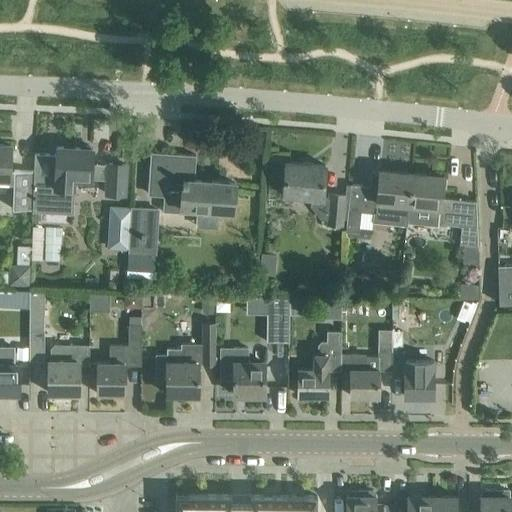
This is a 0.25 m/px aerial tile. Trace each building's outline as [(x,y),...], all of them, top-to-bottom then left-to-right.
[(0,184),(16,185),(15,208),(32,209),(33,171),(14,170),(14,172),(10,172),(11,145),(0,144),(0,184)] [(33,185),(32,209),(54,210),(71,210),(72,188),(72,178),(107,179),(106,193),(124,194),(125,184),(126,164),(108,163),(108,164),(92,164),(93,148),(57,147),(56,146),(56,154),(34,154),(34,171),(34,175),(33,185)] [(150,152),(147,193),(163,194),(162,212),(194,214),(195,208),(233,211),(235,183),(194,180),(196,155),(150,152)] [(325,164),(286,162),(283,195),(311,197),(310,205),(321,219),(326,219),(326,223),(346,225),(346,194),(323,193),(325,164)] [(347,225),(346,231),(359,232),(361,211),(373,212),(373,222),(407,226),(407,220),(407,204),(410,173),(380,170),(372,170),(371,170),(370,180),(369,186),(350,184),(349,197),(347,225)] [(410,173),(407,204),(407,220),(437,223),(443,224),(461,226),(460,244),(477,246),(475,201),(441,198),(443,177),(410,173)] [(111,206),(109,247),(130,248),(132,207),(111,206)] [(157,254),(159,207),(132,206),(132,207),(130,248),(130,252),(157,254)] [(9,261),(8,281),(27,282),(29,246),(19,245),(18,262),(9,261)] [(503,265),(497,266),(499,303),(511,302),(511,263),(503,264),(503,265)] [(477,298),(480,285),(463,282),(461,296),(477,298)] [(46,290),(29,289),(29,291),(29,360),(44,361),(46,290)] [(266,296),(266,341),(288,341),(288,331),(288,297),(266,296)] [(403,299),(392,299),(392,318),(402,318),(403,299)] [(342,319),(342,301),(326,301),(325,319),(342,319)] [(142,316),(130,316),(130,324),(142,324),(142,316)] [(156,354),(156,381),(166,381),(166,393),(198,394),(199,363),(203,363),(203,355),(215,355),(216,323),(202,323),(202,342),(182,342),(182,348),(167,348),(167,355),(156,354)] [(130,324),(129,324),(129,344),(142,344),(142,324),(130,324)] [(341,349),(339,349),(339,368),(351,369),(350,375),(350,395),(379,395),(379,369),(392,370),(392,340),(392,330),(392,329),(378,329),(378,340),(378,357),(366,356),(366,353),(341,352),(341,349)] [(404,330),(392,330),(392,340),(392,370),(392,375),(404,375),(404,396),(433,396),(433,369),(433,360),(404,360),(404,351),(404,330)] [(298,368),(298,394),(327,395),(328,368),(339,368),(339,349),(341,349),(341,331),(327,331),(327,341),(322,341),(318,344),(318,354),(313,354),(313,368),(298,368)] [(110,343),(110,359),(95,359),(95,362),(90,362),(90,376),(97,376),(97,393),(124,393),(124,343),(110,343)] [(48,372),(48,392),(78,393),(79,373),(79,364),(79,360),(79,344),(55,344),(49,350),(49,360),(48,372)] [(220,347),(220,378),(234,378),(234,394),(248,394),(248,398),(262,398),(262,394),(264,394),(264,362),(247,362),(247,347),(234,347),(220,347)] [(10,349),(0,349),(0,391),(19,392),(19,365),(10,365),(10,349)] [(0,394),(0,408),(21,408),(21,393),(0,394)] [(176,494),(175,511),(316,511),(317,496),(295,496),(176,494)] [(375,511),(375,495),(347,495),(346,511),(375,511)] [(431,511),(432,496),(407,496),(406,511),(431,511)] [(432,496),(431,511),(456,511),(456,496),(432,496)] [(480,496),(480,511),(509,511),(510,496),(480,496)]
